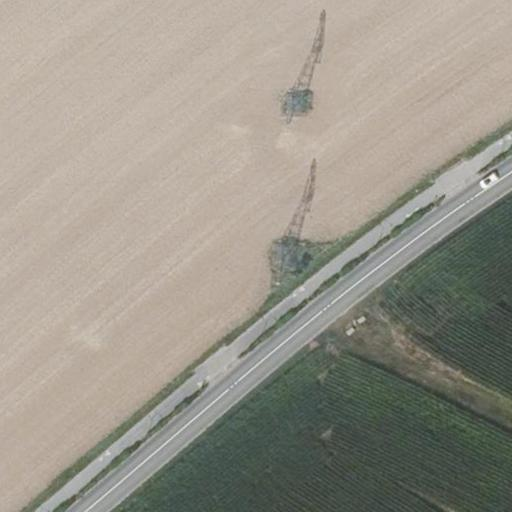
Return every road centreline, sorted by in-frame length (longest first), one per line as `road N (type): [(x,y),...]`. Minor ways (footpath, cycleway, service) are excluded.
road 1 (tertiary): [(511,172),(308,320),(83,511)]
road 2 (track): [(308,320),(511,426)]
